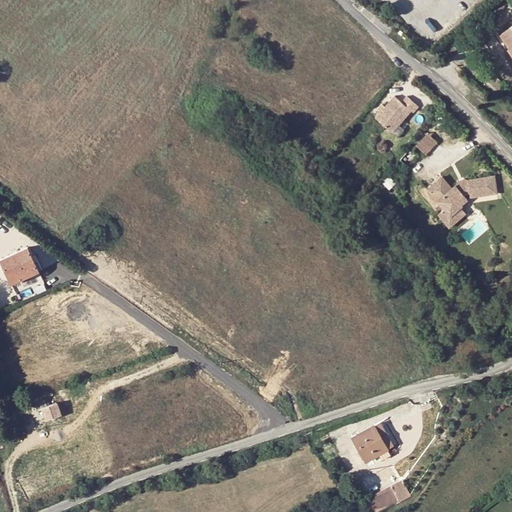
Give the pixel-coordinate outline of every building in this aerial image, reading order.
[(511,26),(501,34),(511,48),(507,51),(511,56),(511,26)] [(371,109),(388,123),(407,101),(408,103),(414,97),(402,87),(397,93),(390,87),(380,98),(376,103),(371,109)] [(411,138),(420,147),(432,134),(423,124),(411,138)] [(405,141),(394,153),(402,161),(413,149),(405,141)] [(446,182),(437,171),(421,184),(438,205),(445,212),(456,203),(458,201),(457,200),(462,195),(459,191),(463,189),(464,193),(492,189),(490,170),(461,174),(458,173),(450,176),(450,178),(446,182)] [(456,203),(445,212),(438,205),(432,210),(443,223),(460,209),(456,203)] [(11,283),(39,272),(28,247),(1,260),(11,283)] [(54,394),(40,398),(41,401),(43,407),(57,402),(54,394)] [(44,409),(43,407),(41,401),(35,404),(37,412),(44,409)] [(57,402),(43,407),(44,409),(48,419),(61,415),(57,402)] [(374,424),(352,437),(366,460),(379,453),(382,458),(391,453),(388,447),(394,444),(380,420),(374,424)] [(372,511),(378,511),(390,506),(383,491),(381,489),(380,486),(379,484),(376,480),(375,478),(373,474),(372,473),(365,477),(372,490),(374,495),(366,500),(372,511)] [(398,501),(389,485),(381,489),(383,491),(390,506),(398,501)]
